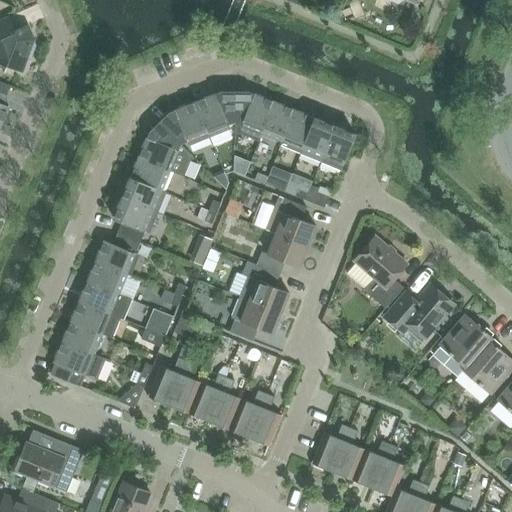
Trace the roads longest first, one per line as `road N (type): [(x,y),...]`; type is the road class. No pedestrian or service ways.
road 1 (residential): [(9,388),(130,101),(239,62),(367,113),(374,140),(361,178)]
road 2 (residential): [(257,507),(318,362),(304,325),(361,178)]
road 3 (residential): [(257,507),(247,487),(9,388)]
road 4 (residential): [(0,192),(60,35),(45,0)]
road 5 (residential): [(511,306),(361,178)]
